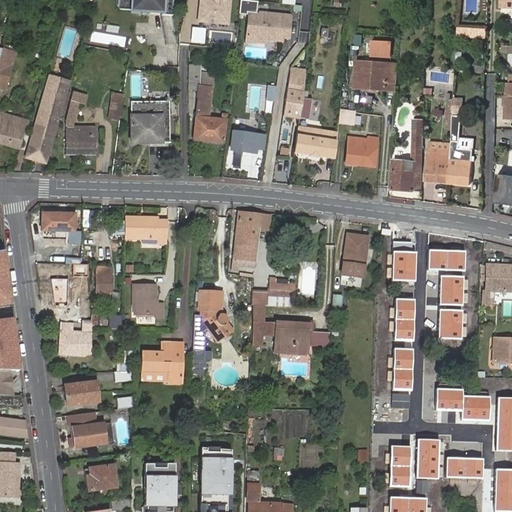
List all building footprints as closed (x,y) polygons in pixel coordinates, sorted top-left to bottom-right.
[(119,0),(118,3),(118,8),(120,11),(131,12),(131,15),(139,15),(139,12),(152,13),(152,12),(162,13),(162,16),(172,16),(173,1),(163,0),(119,0)] [(200,4),(198,23),(215,24),(216,22),(228,23),(230,0),(207,0),(207,5),(200,4)] [(511,0),(501,0),(501,9),(511,9),(511,0)] [(257,14),(258,3),(240,1),(240,2),(240,3),(239,15),(247,15),(248,13),(257,14)] [(288,39),(290,18),(289,16),(264,14),(262,16),(249,14),(246,40),(258,41),(260,39),(281,42),(282,38),(288,39)] [(457,26),(457,37),(487,38),(487,28),(457,26)] [(192,27),(190,43),(205,44),(206,28),(192,27)] [(355,44),(362,45),(363,35),(356,34),(355,44)] [(0,57),(0,89),(7,91),(16,55),(2,51),(0,57)] [(387,91),(396,92),(398,67),(359,62),(356,87),(373,89),(374,84),(388,86),(387,91)] [(199,67),(189,67),(189,91),(197,92),(197,99),(199,99),(194,140),(224,143),(227,114),(222,113),(222,118),(209,117),(211,99),(211,73),(200,73),(199,67)] [(298,117),(305,72),(305,71),(289,69),(282,115),(298,117)] [(48,163),(71,80),(52,75),(35,136),(33,135),(26,157),(48,163)] [(274,101),(277,86),(268,85),(267,100),(274,101)] [(86,103),(87,94),(73,90),(66,123),(65,154),(96,154),(95,126),(72,125),(79,101),(86,103)] [(119,123),(123,98),(112,97),(108,121),(119,123)] [(169,101),(130,102),(131,143),(171,142),(169,101)] [(354,112),(347,111),(339,110),(337,123),(352,126),(354,112)] [(0,141),(21,147),(29,119),(0,111),(0,141)] [(422,119),(412,119),(411,149),(411,161),(392,161),(390,190),(421,191),(421,149),(422,119)] [(333,162),(336,137),(336,132),(297,126),(296,131),(296,133),(292,156),(308,159),(317,161),(317,160),(333,162)] [(233,132),(230,149),(254,153),(255,148),(261,149),(263,137),(233,132)] [(347,141),(345,163),(373,166),(376,138),(366,137),(365,149),(361,148),(361,143),(347,141)] [(448,184),(450,143),(430,142),(427,182),(448,184)] [(450,143),(448,184),(470,186),(472,162),(470,161),(472,151),(457,150),(457,144),(450,143)] [(498,175),(494,203),(511,206),(511,179),(511,177),(498,175)] [(239,212),(233,258),(232,259),(230,272),(238,272),(240,260),(255,262),(261,215),(239,212)] [(74,215),(42,214),(41,231),(42,239),(68,240),(68,232),(73,233),(74,215)] [(158,218),(125,217),(125,238),(157,240),(156,243),(166,244),(167,222),(158,221),(158,218)] [(347,235),(344,265),(364,267),(368,238),(347,235)] [(4,250),(0,250),(0,304),(11,303),(4,250)] [(426,271),(465,274),(466,252),(427,250),(426,271)] [(414,252),(391,252),(390,282),(413,282),(414,252)] [(363,278),(364,267),(344,265),(342,275),(363,278)] [(486,276),(485,291),(483,290),(483,308),(493,308),(493,291),(511,291),(511,266),(486,266),(486,268),(481,267),(481,276),(486,276)] [(95,275),(95,292),(99,292),(99,302),(111,302),(112,276),(95,275)] [(462,277),(439,276),(438,306),(461,307),(462,277)] [(271,283),(269,295),(293,298),(294,286),(290,285),(290,281),(278,279),(277,284),(271,283)] [(134,285),(133,315),(154,316),(154,319),(162,319),(163,304),(155,304),(156,286),(134,285)] [(201,316),(201,320),(207,329),(216,341),(231,331),(226,324),(227,322),(227,321),(227,318),(226,317),(224,315),(221,315),(219,315),(220,292),(199,291),(199,311),(201,311),(201,316)] [(341,313),(341,297),(333,296),(333,313),(341,313)] [(415,339),(416,301),(395,300),(393,338),(415,339)] [(460,310),(437,310),(437,340),(460,340),(460,310)] [(91,333),(91,313),(83,313),(82,332),(91,333)] [(12,316),(0,317),(0,369),(9,370),(19,370),(12,316)] [(201,316),(195,316),(192,372),(206,373),(207,352),(203,352),(204,336),(202,333),(207,329),(201,320),(201,316)] [(252,322),(252,339),(262,339),(262,322),(252,322)] [(275,322),(274,343),(282,344),(309,346),(310,324),(275,322)] [(91,354),(91,333),(82,332),(73,332),(73,325),(61,324),(59,355),(85,355),(85,354),(91,354)] [(329,348),(330,333),(311,332),(310,347),(329,348)] [(511,337),(493,337),(491,363),(511,363),(511,337)] [(282,344),(274,343),(273,353),(282,353),(282,344)] [(167,383),(181,383),(182,344),(171,344),(168,344),(168,350),(160,350),(160,353),(144,352),(143,366),(142,374),(167,375),(167,383)] [(412,389),(414,350),(393,349),(391,388),(412,389)] [(0,369),(0,395),(14,396),(9,370),(0,369)] [(114,384),(132,384),(132,374),(114,374),(114,384)] [(141,381),(167,383),(167,375),(142,374),(141,381)] [(478,379),(479,388),(492,387),(491,378),(478,379)] [(65,387),(68,406),(100,402),(98,382),(65,387)] [(459,412),(460,390),(434,389),(433,411),(459,412)] [(486,419),(487,397),(460,397),(460,418),(486,419)] [(132,398),(117,398),(117,409),(132,409),(132,398)] [(511,451),(511,399),(496,399),(495,451),(511,451)] [(114,442),(111,423),(97,424),(95,413),(69,416),(71,428),(73,427),(76,447),(114,442)] [(0,433),(29,437),(27,422),(0,418),(0,433)] [(254,443),(266,443),(266,419),(254,419),(254,443)] [(480,435),(492,436),(492,425),(480,425),(480,435)] [(436,480),(437,441),(416,440),(415,479),(436,480)] [(227,511),(228,494),(232,494),(233,449),(221,449),(221,451),(208,451),(208,448),(202,447),(202,459),(206,459),(206,474),(202,474),(201,504),(205,505),(204,511),(227,511)] [(273,460),(283,461),(284,448),(274,448),(273,460)] [(409,487),(410,449),(389,448),(387,486),(409,487)] [(367,449),(357,450),(357,461),(368,461),(367,449)] [(14,485),(15,466),(15,455),(0,455),(0,463),(0,498),(18,499),(19,486),(14,485)] [(483,459),(444,458),(443,479),(482,480),(483,459)] [(174,464),(143,463),(143,507),(174,507),(174,464)] [(92,477),(87,477),(89,492),(117,488),(114,465),(90,469),(92,477)] [(511,511),(511,470),(494,470),(492,511),(511,511)] [(250,502),(249,511),(281,511),(282,503),(259,502),(259,484),(249,484),(248,502),(250,502)] [(425,511),(426,499),(387,498),(386,511),(425,511)]
